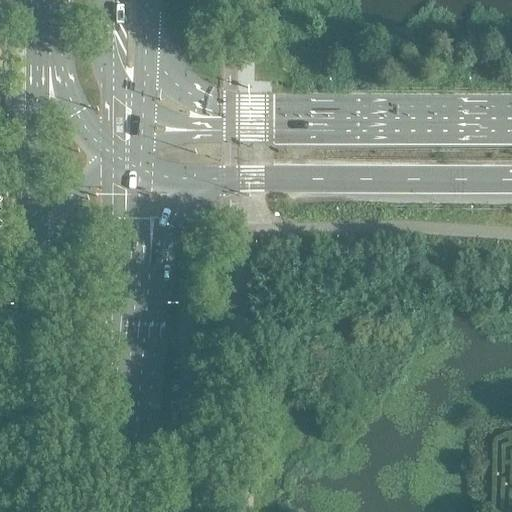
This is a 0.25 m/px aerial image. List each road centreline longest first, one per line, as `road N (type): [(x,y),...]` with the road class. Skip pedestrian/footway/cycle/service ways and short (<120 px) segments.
road 1 (motorway): [(218,179),(511,180)]
road 2 (motorway): [(511,119),(230,119)]
road 3 (secondary): [(31,263),(26,511)]
road 4 (secondary): [(133,511),(137,263)]
road 5 (secondary): [(42,53),(31,263)]
road 6 (motorway): [(115,158),(90,177),(31,263)]
road 7 (motorway): [(42,53),(84,131),(115,158)]
